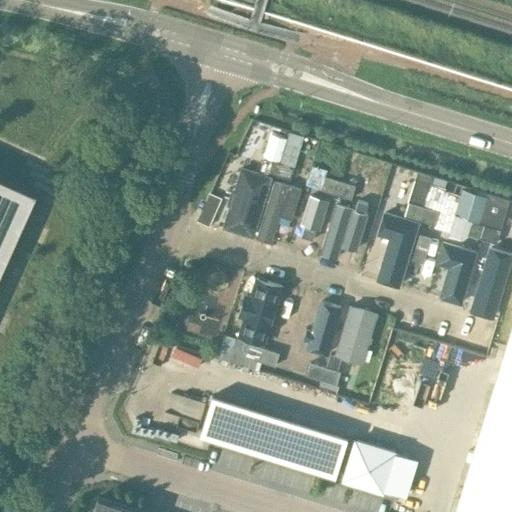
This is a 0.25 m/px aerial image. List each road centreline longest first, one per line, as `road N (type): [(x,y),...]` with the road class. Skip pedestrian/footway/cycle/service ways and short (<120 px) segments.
road 1 (unclassified): [(166,229),(489,331)]
road 2 (secondary): [(511,141),(224,53)]
road 3 (unclassified): [(73,445),(166,229)]
road 4 (unclassified): [(288,511),(73,445)]
road 5 (secondary): [(224,53),(17,0)]
road 6 (unclassified): [(166,229),(224,53)]
